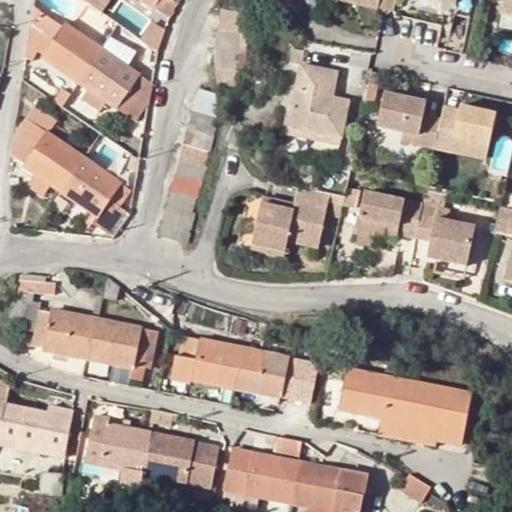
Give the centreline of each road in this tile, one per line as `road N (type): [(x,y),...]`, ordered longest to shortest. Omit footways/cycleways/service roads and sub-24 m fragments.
road 1 (residential): [(446,467),(381,445),(86,387),(0,355)]
road 2 (residential): [(511,332),(390,295),(258,299),(136,260)]
road 3 (residential): [(136,260),(203,0)]
road 4 (residential): [(24,0),(0,140)]
road 5 (residential): [(136,260),(0,256)]
road 6 (residential): [(511,83),(394,57)]
